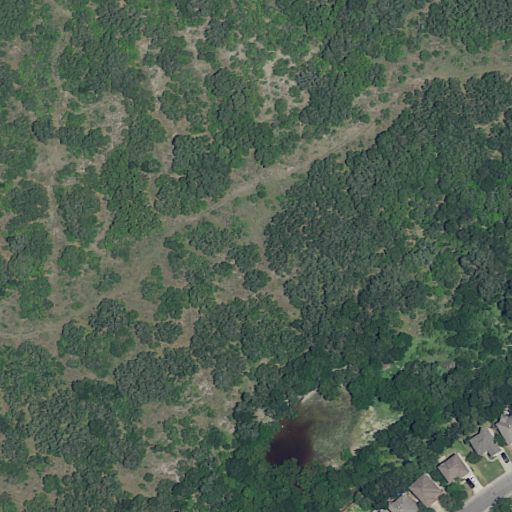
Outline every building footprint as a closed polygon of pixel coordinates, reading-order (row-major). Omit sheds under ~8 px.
[(509,445),(511,443),(511,414),(498,421),(509,445)] [(503,452),(492,428),(472,437),(481,456),(491,452),(494,456),(503,452)] [(451,485),(472,474),(461,454),(440,465),(451,485)] [(429,507),(446,492),(427,472),(411,488),(429,507)] [(390,507),(394,511),(424,511),(407,492),(390,507)]
